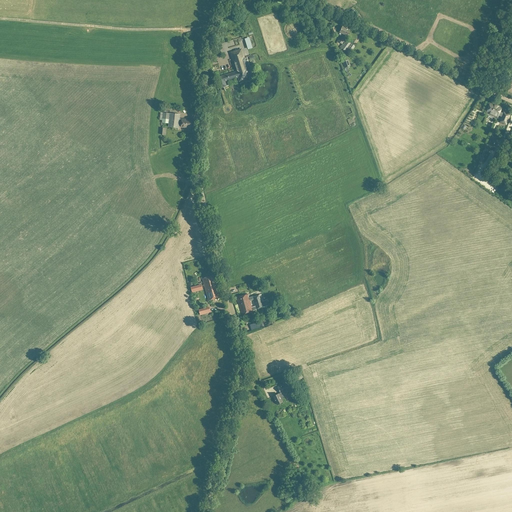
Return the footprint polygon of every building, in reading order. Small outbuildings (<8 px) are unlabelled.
[(346,36),(349,30),(342,27),(340,32),(342,34),(341,38),(339,37),(337,41),(342,44),(346,36)] [(248,51),(252,49),(249,39),(244,41),(248,51)] [(343,42),(344,42),(342,45),(340,48),(349,54),(355,46),(351,43),(345,39),(343,42)] [(250,78),(241,50),(231,53),(234,64),(235,64),(236,66),(235,66),(237,72),(218,78),(221,88),(226,87),(224,81),(228,80),(232,79),(238,77),(239,81),(250,78)] [(342,62),(344,68),(350,66),(348,60),(342,62)] [(500,112),(502,107),(490,102),(485,113),(498,118),(499,116),(501,117),(498,122),(506,125),(511,114),(503,111),(502,113),(500,112)] [(191,128),(192,120),(179,119),(180,115),(170,113),(170,114),(160,113),(159,120),(162,121),(162,123),(169,123),(168,127),(178,128),(179,127),(181,127),(186,128),(186,129),(189,129),(190,128),(191,128)] [(493,137),(490,143),(495,146),(498,139),(493,137)] [(484,153),(480,160),(484,163),(488,156),(484,153)] [(486,173),(483,178),(492,183),(494,179),(486,173)] [(220,297),(214,275),(202,278),(208,300),(220,297)] [(249,298),(248,294),(236,297),(241,315),(253,312),(250,301),(252,300),(252,297),(249,298)] [(264,307),(261,295),(252,297),(252,300),(255,309),(264,307)] [(292,375),(295,381),(303,378),(301,372),(292,375)] [(290,390),(286,383),(277,387),(280,393),(273,397),(277,405),(284,401),(282,398),(284,397),(282,393),(290,390)]
